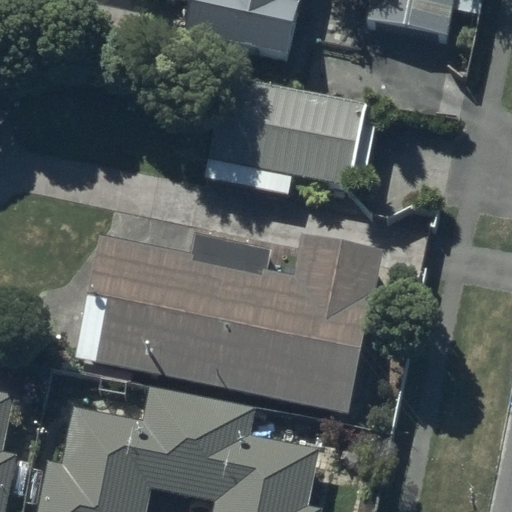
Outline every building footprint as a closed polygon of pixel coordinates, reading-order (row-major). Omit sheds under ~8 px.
[(307,0),(117,0),(195,17),(187,55),(291,77),(307,0)] [(374,0),(366,38),(448,56),(456,19),(481,24),(486,0),(374,0)] [(144,30),(39,7),(28,58),(132,81),(144,30)] [(227,90),(205,193),(290,212),(294,193),(351,205),(370,120),(227,90)] [(101,254),(76,376),(352,433),(386,270),(303,253),(294,293),(268,288),(271,270),(196,255),(194,265),(184,263),(183,271),(101,254)] [(146,437),(78,425),(68,482),(49,478),(42,511),(153,511),(154,509),(170,511),(310,511),(319,465),(252,453),(256,427),(231,423),(232,416),(204,411),(203,417),(151,408),(146,437)] [(0,511),(10,511),(18,472),(4,470),(15,413),(0,410),(0,511)]
